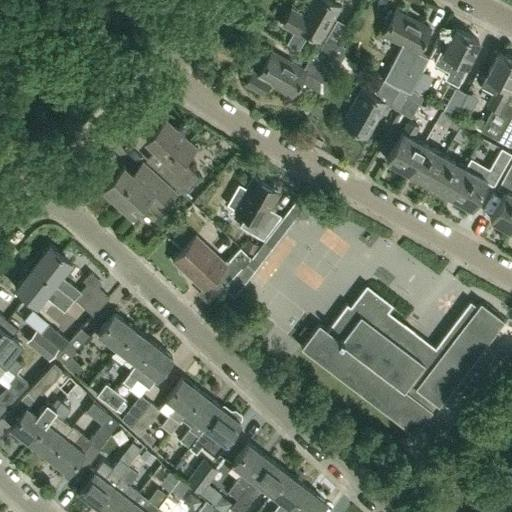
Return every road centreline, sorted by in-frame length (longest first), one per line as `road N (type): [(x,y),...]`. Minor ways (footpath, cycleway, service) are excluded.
road 1 (residential): [(392,511),(38,185)]
road 2 (residential): [(511,281),(150,63)]
road 3 (residential): [(150,63),(38,185)]
